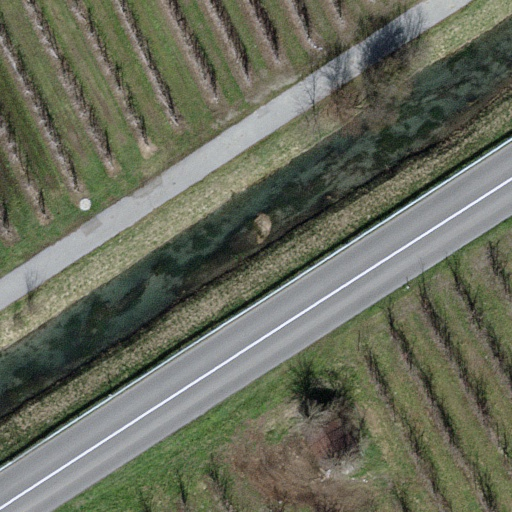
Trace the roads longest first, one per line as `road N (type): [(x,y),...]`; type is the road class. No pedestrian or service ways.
road 1 (secondary): [(0,509),(511,180)]
road 2 (unclassified): [(449,0),(0,294)]
